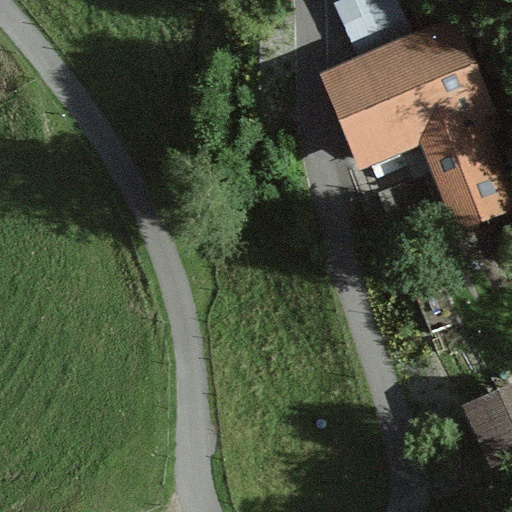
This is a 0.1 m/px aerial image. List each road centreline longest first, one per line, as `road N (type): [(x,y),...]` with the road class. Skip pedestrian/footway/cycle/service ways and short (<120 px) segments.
road 1 (track): [(0,8),(125,177),(171,284),(199,421),(207,511)]
road 2 (track): [(407,511),(410,489),(307,79),(308,0)]
